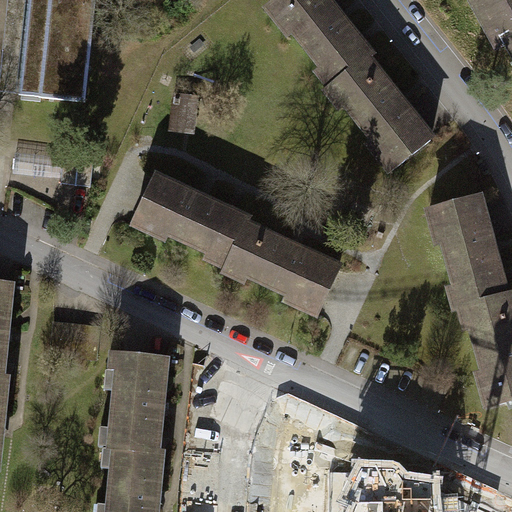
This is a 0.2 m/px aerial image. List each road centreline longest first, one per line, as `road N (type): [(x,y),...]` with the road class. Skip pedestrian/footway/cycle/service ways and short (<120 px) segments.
road 1 (residential): [(0,240),(511,481)]
road 2 (residential): [(511,157),(392,0)]
